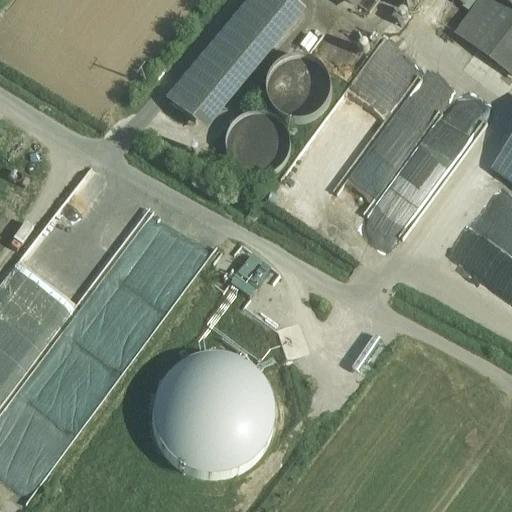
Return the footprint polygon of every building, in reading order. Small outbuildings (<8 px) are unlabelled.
[(308,18),(287,0),(258,0),(170,103),(208,135),(308,18)] [(369,0),(378,6),(382,0),(387,0),(402,11),(409,0),(369,0)] [(511,75),(511,0),(451,0),(473,16),(458,36),(511,75)] [(325,198),(407,241),(458,144),(433,131),(424,147),(388,128),(422,63),(374,38),(298,182),(310,189),(314,182),(305,178),(313,164),(326,171),(322,179),(319,178),(315,185),(328,192),(325,198)] [(262,86),(298,125),(331,95),(295,56),(262,86)] [(275,178),(288,128),(241,116),(227,166),(275,178)] [(511,157),(502,172),(511,179),(511,157)] [(511,206),(498,198),(475,234),(511,257),(511,206)] [(387,226),(377,238),(389,248),(399,237),(387,226)] [(248,256),(228,287),(250,301),(270,271),(248,256)] [(155,474),(237,475),(237,465),(246,465),(246,454),(233,454),(233,447),(215,447),(215,410),(184,410),(184,414),(164,414),(164,444),(155,444),(155,474)]
